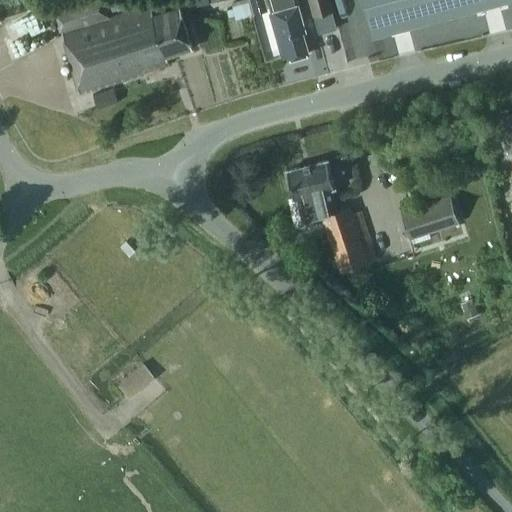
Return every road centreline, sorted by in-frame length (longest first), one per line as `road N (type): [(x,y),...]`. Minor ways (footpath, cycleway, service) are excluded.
road 1 (unclassified): [(505,511),(349,350),(169,182)]
road 2 (unclassified): [(169,182),(202,136),(511,54)]
road 3 (unclassified): [(29,196),(127,171),(169,182)]
